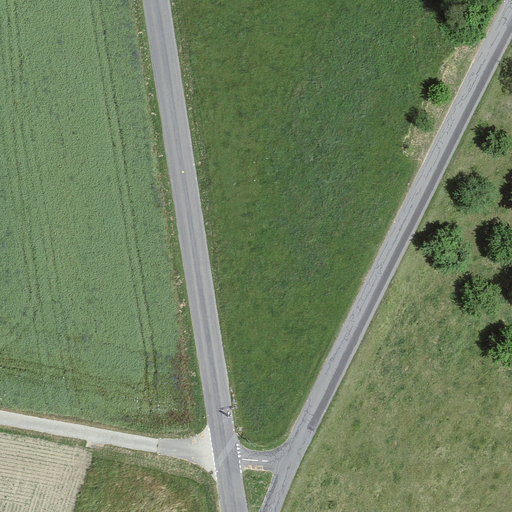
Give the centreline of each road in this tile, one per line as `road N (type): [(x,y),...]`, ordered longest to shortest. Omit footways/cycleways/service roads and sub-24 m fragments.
road 1 (unclassified): [(511,8),(266,511)]
road 2 (tertiary): [(156,0),(233,511)]
road 3 (unknown): [(226,470),(96,430),(0,415)]
